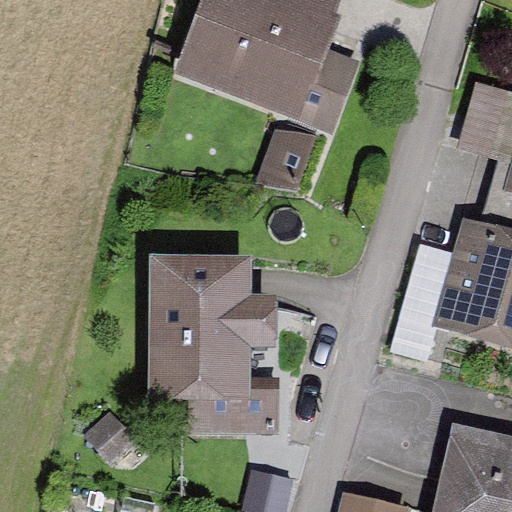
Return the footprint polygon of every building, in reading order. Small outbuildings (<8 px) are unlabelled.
[(317,24),(326,0),(270,0),(269,6),(252,0),(214,0),(187,72),(239,91),(243,80),(298,100),(292,116),(323,127),(346,63),(318,53),(327,28),(317,24)] [(313,149),(283,138),(264,188),(297,193),(313,149)] [(511,184),(508,183),(499,212),(511,215),(511,184)] [(492,238),(476,233),(450,325),(511,342),(511,215),(499,212),(492,238)] [(244,269),(158,268),(157,393),(192,393),(191,430),(276,430),(276,384),(272,384),(272,390),(242,390),(243,343),(268,344),(268,306),(243,306),(244,269)] [(511,511),(511,442),(459,431),(440,511),(511,511)] [(281,511),(288,483),(254,475),(247,506),(273,511),(281,511)] [(398,511),(346,500),(343,511),(398,511)]
